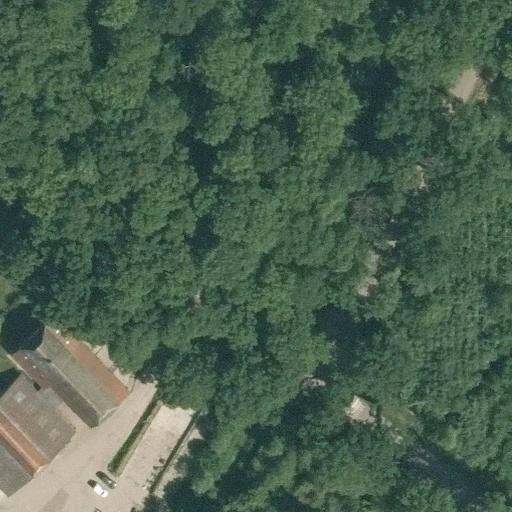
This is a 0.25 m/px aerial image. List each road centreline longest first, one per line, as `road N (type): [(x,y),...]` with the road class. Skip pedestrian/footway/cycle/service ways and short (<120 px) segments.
road 1 (tertiary): [(313,376),(500,0)]
road 2 (tertiary): [(0,109),(71,188),(313,376)]
road 3 (tertiary): [(490,511),(313,376)]
